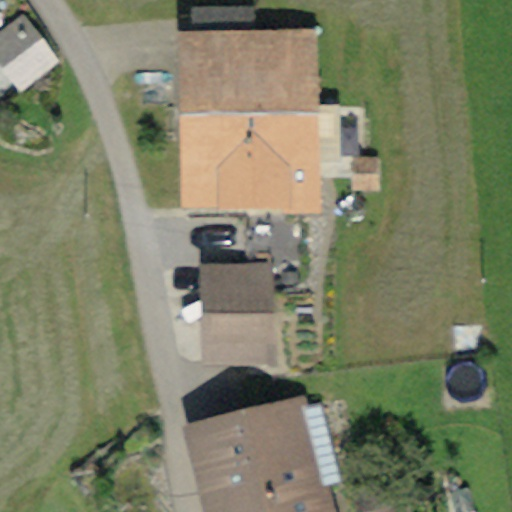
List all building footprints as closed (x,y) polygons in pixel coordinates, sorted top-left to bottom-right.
[(0,44),(0,45),(24,77),(48,58),(23,26),(0,44)] [(195,44),(197,107),(307,106),(316,106),(316,78),(307,78),(307,42),(195,44)] [(308,205),(307,106),(197,107),(199,207),(308,205)] [(210,266),(210,296),(271,294),(270,265),(210,266)] [(272,358),(271,294),(210,296),(211,360),(272,358)] [(202,437),(221,511),(317,511),(291,414),(202,437)]
